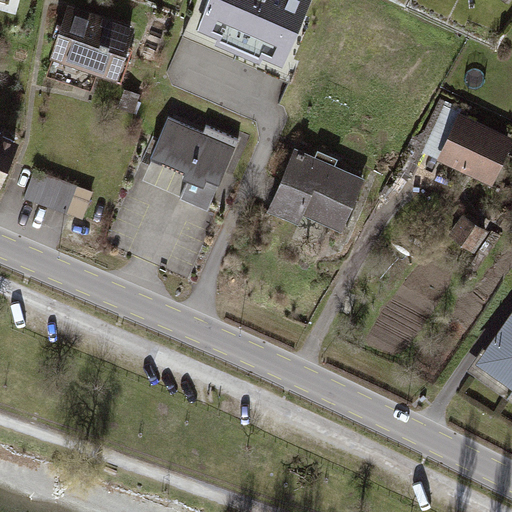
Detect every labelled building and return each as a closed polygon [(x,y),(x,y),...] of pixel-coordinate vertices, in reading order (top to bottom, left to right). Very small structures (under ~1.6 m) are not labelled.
[(321,0),(216,0),(210,13),(299,52),(321,0)] [(141,25),(77,2),(52,72),(95,87),(102,65),(124,73),(141,25)] [(121,105),(134,110),(139,95),(126,90),(121,105)] [(174,115),(159,149),(193,164),(195,165),(192,171),(209,178),(212,172),(222,177),(240,134),(211,122),(208,130),(174,115)] [(501,140),(458,119),(443,152),(485,172),(501,140)] [(0,163),(10,139),(0,134),(0,163)] [(320,153),(316,163),(298,155),(275,206),(304,219),(310,205),(347,221),(368,174),(320,153)] [(80,184),(37,167),(27,194),(69,210),(80,184)] [(469,207),(456,229),(484,246),(497,224),(469,207)] [(396,302),(425,321),(449,284),(420,265),(396,302)] [(511,310),(481,354),(497,366),(495,370),(511,382),(511,310)]
